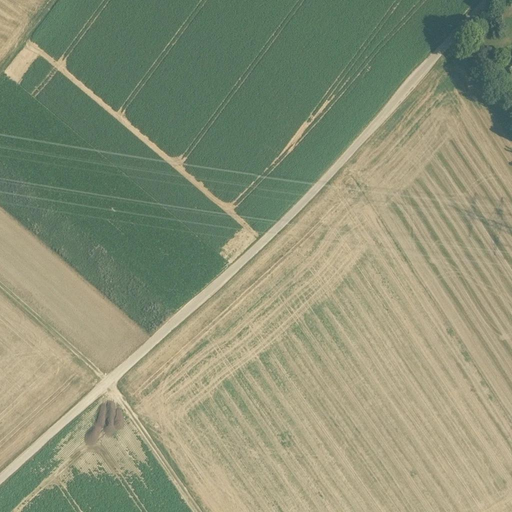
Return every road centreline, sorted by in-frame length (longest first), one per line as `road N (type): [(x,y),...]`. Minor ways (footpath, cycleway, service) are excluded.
road 1 (unclassified): [(486,0),(276,231),(0,480)]
road 2 (track): [(199,511),(109,383),(0,287)]
